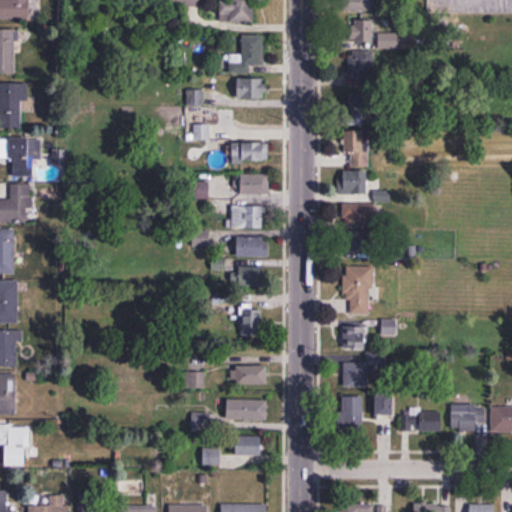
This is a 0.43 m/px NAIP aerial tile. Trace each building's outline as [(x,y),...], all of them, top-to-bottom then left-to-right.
[(30,0),(0,0),(0,19),(30,19),(30,0)] [(220,0),(220,22),(255,22),(254,0),(220,0)] [(344,0),(343,42),(374,43),(375,0),(344,0)] [(0,74),(16,74),(16,28),(0,28),(0,74)] [(265,64),(264,33),(242,34),(242,52),(229,52),(230,73),(250,72),(250,65),(265,64)] [(374,78),(374,51),(348,51),(348,78),(374,78)] [(238,97),(266,97),(266,77),(238,77),(238,97)] [(0,128),(23,128),(22,83),(0,83),(0,128)] [(345,125),(368,125),(368,94),(345,94),(345,125)] [(370,165),(370,129),(345,129),(345,165),(370,165)] [(42,138),(10,138),(10,176),(33,176),(33,160),(42,160),(42,138)] [(231,142),(231,161),(269,161),(269,142),(231,142)] [(368,170),(341,170),(341,193),(368,193),(368,170)] [(270,173),(242,173),(242,193),(270,193),(270,173)] [(0,199),(0,221),(31,221),(31,183),(11,183),(11,199),(0,199)] [(376,203),(342,202),(342,220),(375,221),(376,203)] [(263,204),(232,204),(232,227),(263,227),(263,204)] [(0,273),(16,273),(16,229),(0,228),(0,273)] [(346,229),(346,251),(376,251),(376,229),(346,229)] [(269,236),(237,236),(237,256),(269,256),(269,236)] [(264,285),(264,266),(239,266),(239,285),(264,285)] [(372,266),(345,266),(345,301),(349,301),(349,314),(372,314),(372,266)] [(18,281),(0,280),(0,322),(19,323),(18,281)] [(242,308),(242,336),(263,336),(263,308),(242,308)] [(367,348),(367,326),(346,326),(346,348),(367,348)] [(0,329),(0,365),(19,365),(19,329),(0,329)] [(344,363),(344,387),(370,387),(370,363),(344,363)] [(269,365),(236,365),(236,385),(269,385),(269,365)] [(0,414),(17,414),(17,375),(0,374),(0,414)] [(395,393),(376,393),(376,415),(395,415),(395,393)] [(363,395),(341,395),(341,432),(363,432),(363,395)] [(269,400),(228,400),(228,421),(269,421),(269,400)] [(486,423),(486,405),(452,405),(452,431),(476,431),(476,423),(486,423)] [(511,406),(491,407),(491,433),(511,432),(511,406)] [(402,432),(442,432),(442,411),(402,411),(402,432)] [(211,433),(211,414),(192,414),(192,433),(211,433)] [(5,466),(29,466),(30,425),(0,423),(0,445),(6,445),(5,466)] [(263,436),(237,436),(237,455),(263,455),(263,436)] [(221,448),(202,448),(202,465),(221,465),(221,448)] [(0,511),(17,511),(17,503),(6,503),(7,491),(0,490),(0,511)] [(108,511),(109,494),(81,493),(80,511),(108,511)] [(414,511),(436,511),(437,503),(414,503),(414,511)]
